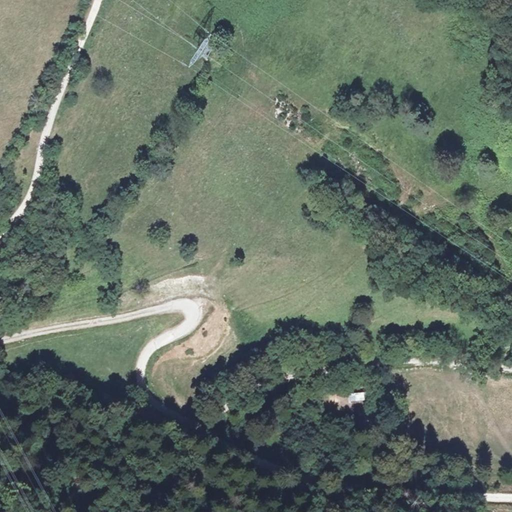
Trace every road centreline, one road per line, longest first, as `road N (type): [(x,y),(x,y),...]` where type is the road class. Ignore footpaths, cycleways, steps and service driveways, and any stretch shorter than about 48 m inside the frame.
road 1 (track): [(0,340),(182,302),(192,308),(190,326),(147,349),(138,380),(157,408),(201,433)]
road 2 (track): [(201,433),(323,481),(511,499)]
road 3 (track): [(98,0),(32,191),(0,236)]
